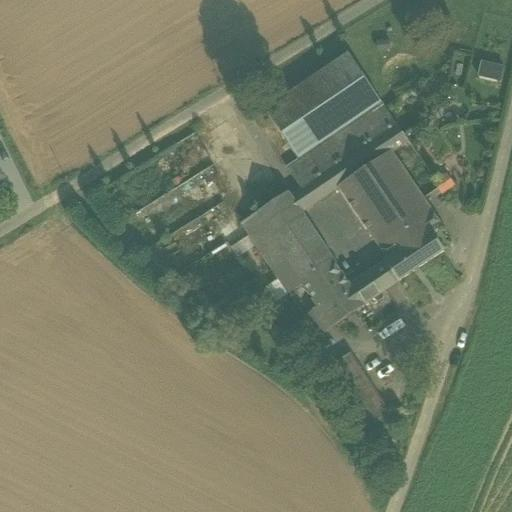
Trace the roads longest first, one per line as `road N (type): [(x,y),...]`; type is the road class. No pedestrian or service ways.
road 1 (track): [(0,228),(369,0)]
road 2 (track): [(511,101),(466,291),(393,511)]
